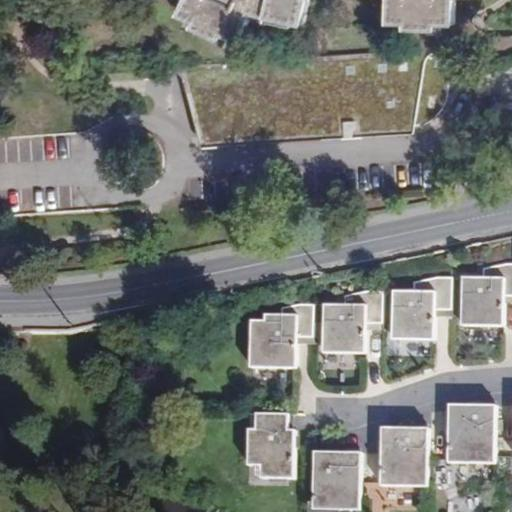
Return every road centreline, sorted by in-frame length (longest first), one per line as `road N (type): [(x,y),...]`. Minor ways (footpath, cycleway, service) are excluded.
road 1 (primary): [(0,302),(128,293),(511,211)]
road 2 (residential): [(511,380),(422,394),(343,420)]
